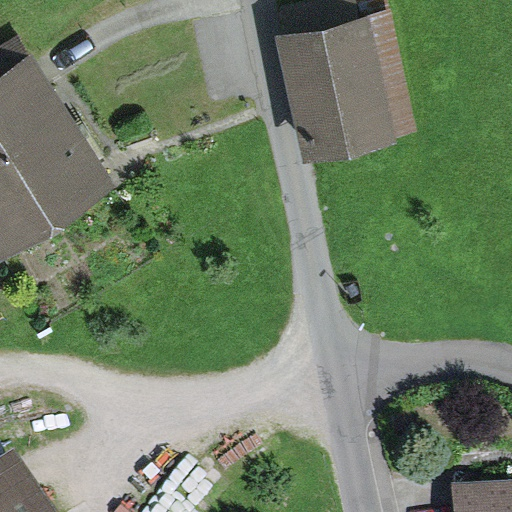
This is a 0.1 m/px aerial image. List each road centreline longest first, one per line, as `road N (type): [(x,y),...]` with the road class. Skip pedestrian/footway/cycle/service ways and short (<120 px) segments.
road 1 (residential): [(262,0),(343,372)]
road 2 (residential): [(511,371),(452,357),(343,372)]
road 3 (residential): [(343,372),(365,511)]
